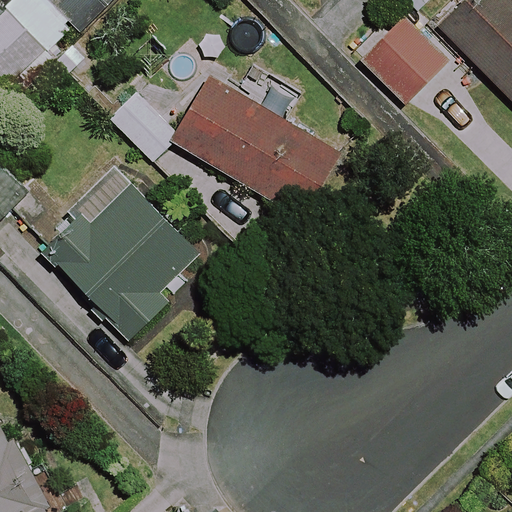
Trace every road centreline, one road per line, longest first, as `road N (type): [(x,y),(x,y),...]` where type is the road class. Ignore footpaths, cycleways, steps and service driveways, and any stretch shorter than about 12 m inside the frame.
road 1 (residential): [(323,452),(478,358),(511,325)]
road 2 (unknown): [(323,452),(175,511)]
